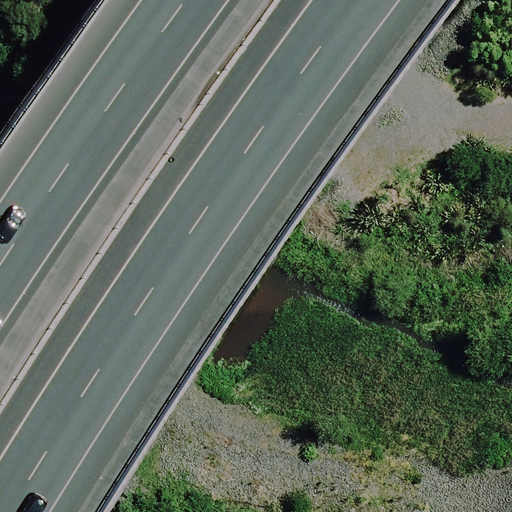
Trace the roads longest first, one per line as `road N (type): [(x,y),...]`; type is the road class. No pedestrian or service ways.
road 1 (motorway): [(368,0),(251,152),(18,511)]
road 2 (track): [(174,0),(450,164),(511,160)]
road 3 (motorway): [(0,272),(134,65),(187,0)]
